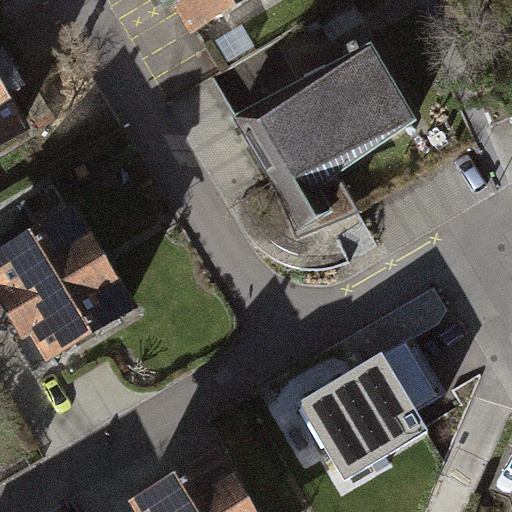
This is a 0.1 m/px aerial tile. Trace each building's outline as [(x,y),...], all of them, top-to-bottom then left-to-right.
[(157,0),(184,47),(266,0),(157,0)] [(373,41),(236,117),(299,238),(344,220),(359,214),(339,174),(416,119),(373,41)] [(0,84),(0,139),(24,126),(0,84)] [(80,207),(0,249),(0,274),(19,309),(40,350),(130,302),(80,207)] [(409,351),(293,419),(341,499),(398,466),(387,446),(445,412),(409,351)] [(256,511),(227,461),(137,511),(256,511)]
